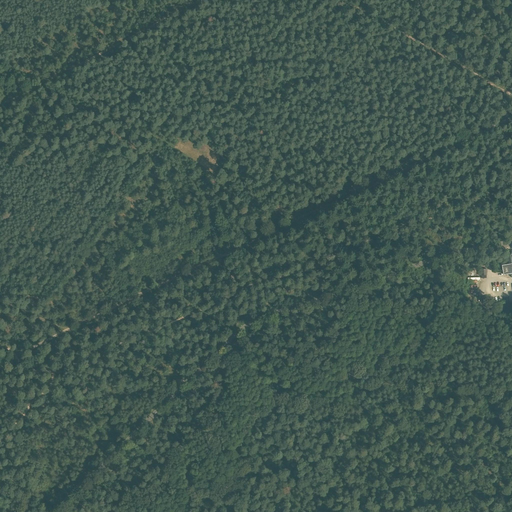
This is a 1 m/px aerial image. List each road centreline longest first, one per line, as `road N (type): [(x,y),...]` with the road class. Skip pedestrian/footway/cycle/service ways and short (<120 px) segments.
road 1 (track): [(0,366),(511,119)]
road 2 (unclassified): [(55,511),(247,325),(456,252),(511,242)]
road 3 (track): [(0,106),(201,0)]
road 4 (track): [(184,384),(0,300)]
road 5 (track): [(511,95),(343,0)]
